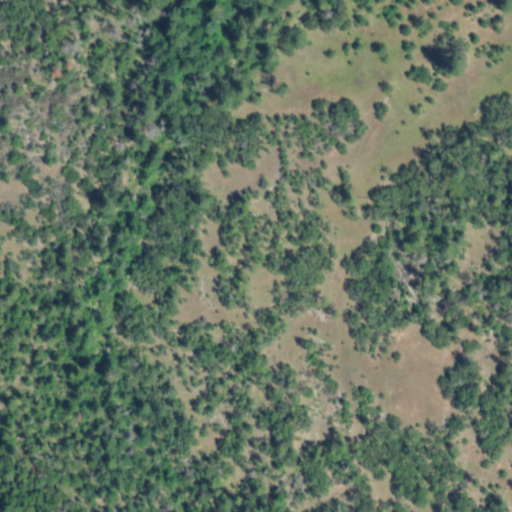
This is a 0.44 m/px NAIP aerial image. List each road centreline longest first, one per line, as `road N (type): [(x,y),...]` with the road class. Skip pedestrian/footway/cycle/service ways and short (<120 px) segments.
road 1 (track): [(43,0),(108,266),(190,511)]
road 2 (track): [(0,280),(60,511)]
